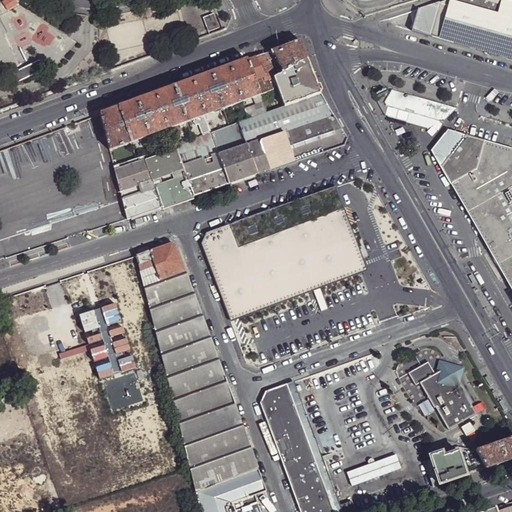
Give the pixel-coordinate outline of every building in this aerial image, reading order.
[(502,0),(443,0),(419,8),(413,30),(487,52),(502,0)] [(511,0),(502,0),(487,52),(507,57),(511,38),(511,0)] [(219,29),(214,15),(204,19),(209,33),(219,29)] [(6,54),(12,51),(0,24),(0,74),(10,70),(13,68),(6,54)] [(284,72),(307,59),(305,54),(300,41),(272,51),(276,58),(281,68),(284,72)] [(20,66),(12,51),(6,54),(13,68),(20,66)] [(270,52),(264,54),(269,64),(273,62),(271,60),(273,59),(270,52)] [(268,82),(273,79),(276,77),(273,73),(269,64),(264,54),(255,57),(268,82)] [(247,60),(260,95),(272,90),(270,87),(268,82),(255,57),(247,60)] [(284,107),(321,94),(315,79),(307,59),(284,72),(276,77),(273,79),(275,85),(284,107)] [(228,67),(241,103),(260,96),(260,95),(247,60),(228,67)] [(210,74),(223,109),(241,103),(228,67),(210,74)] [(276,77),(284,72),(281,68),(273,73),(276,77)] [(205,116),(223,109),(210,74),(191,80),(205,116)] [(193,120),(205,116),(191,80),(173,87),(186,123),(193,120)] [(155,94),(168,129),(186,123),(173,87),(155,94)] [(136,101),(149,136),(168,129),(155,94),(136,101)] [(275,135),(333,116),(329,109),(321,94),(284,107),(266,113),(251,118),(247,119),(238,122),(246,145),(261,140),(275,135)] [(136,101),(118,107),(131,143),(149,136),(136,101)] [(118,107),(100,114),(110,151),(131,143),(118,107)] [(202,135),(210,132),(205,116),(193,120),(196,125),(198,124),(202,135)] [(339,127),(333,116),(275,135),(285,165),(343,145),(345,138),(339,127)] [(218,155),(246,145),(238,122),(229,125),(210,132),(218,155)] [(442,167),(464,137),(464,135),(449,131),(432,152),(445,175),(446,174),(442,167)] [(208,158),(218,155),(210,132),(202,135),(199,135),(208,158)] [(285,165),(275,135),(261,140),(260,143),(269,170),(285,165)] [(476,169),(484,143),(464,137),(442,167),(446,174),(451,183),(476,169)] [(260,143),(261,140),(246,145),(257,175),(269,170),(260,143)] [(511,150),(484,143),(476,169),(451,183),(467,211),(471,219),(490,251),(491,254),(500,269),(502,271),(511,289),(511,150)] [(154,188),(161,207),(193,196),(183,167),(175,144),(173,144),(155,151),(146,154),(143,155),(151,179),(154,188)] [(146,154),(155,151),(152,145),(145,148),(146,154)] [(228,184),(257,175),(246,145),(218,155),(228,184)] [(114,166),(120,190),(151,179),(143,155),(136,158),(122,163),(114,166)] [(193,196),(228,184),(218,155),(208,158),(183,167),(193,196)] [(112,159),(114,166),(122,163),(119,156),(112,159)] [(120,190),(122,200),(154,188),(151,179),(120,190)] [(127,219),(128,219),(145,213),(161,207),(154,188),(122,200),(127,219)] [(230,322),(359,271),(357,266),(332,205),(326,189),(205,230),(200,241),(230,322)] [(148,250),(159,279),(177,273),(184,270),(176,247),(169,243),(148,250)] [(136,254),(144,284),(159,279),(148,250),(137,254),(136,254)] [(180,281),(187,278),(184,270),(177,273),(180,281)] [(191,471),(196,492),(257,469),(235,410),(187,278),(180,281),(177,273),(159,279),(144,284),(191,471)] [(429,361),(409,372),(416,385),(420,382),(434,408),(435,407),(448,430),(476,414),(459,384),(450,365),(437,373),(435,373),(429,361)] [(440,362),(437,373),(450,365),(459,384),(461,377),(464,367),(456,365),(440,362)] [(293,381),(265,391),(260,403),(299,511),(346,511),(344,504),(339,506),(297,391),(295,386),(293,381)] [(511,437),(494,444),(491,445),(476,451),(486,468),(511,459),(511,437)] [(439,484),(467,475),(458,451),(442,456),(441,452),(429,456),(429,459),(433,467),(436,475),(439,484)] [(374,463),(379,477),(401,469),(395,455),(374,463)] [(374,478),(379,477),(374,463),(373,460),(371,459),(369,460),(367,462),(369,465),(374,478)] [(429,459),(423,462),(426,469),(433,467),(429,459)] [(369,465),(347,473),(352,487),(374,478),(369,465)] [(433,467),(426,469),(429,478),(436,475),(433,467)] [(196,492),(201,511),(202,511),(231,502),(253,494),(266,490),(257,469),(196,492)] [(433,487),(439,484),(436,475),(429,478),(431,482),(433,487)] [(253,494),(231,502),(234,511),(259,511),(258,509),(268,506),(266,500),(257,504),(253,494)] [(351,501),(346,503),(349,511),(355,510),(351,501)] [(234,511),(231,502),(202,511),(234,511)]
